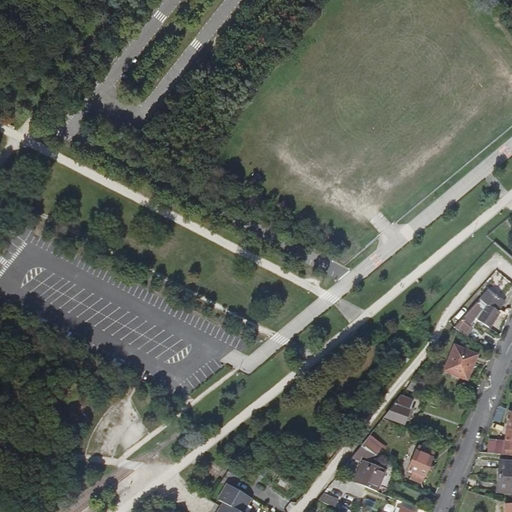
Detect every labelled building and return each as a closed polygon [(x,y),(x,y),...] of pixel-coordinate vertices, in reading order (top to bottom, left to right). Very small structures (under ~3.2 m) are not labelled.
[(477,320),(488,327),(498,313),(497,313),(494,310),(501,301),(487,291),(479,300),(487,305),(477,320)] [(472,316),(477,320),(487,305),(479,300),(476,303),(480,307),(472,316)] [(494,310),(497,313),(503,302),(501,301),(494,310)] [(453,328),(463,334),(469,327),(465,324),(472,316),(480,307),(476,303),(453,328)] [(466,380),(476,355),(454,346),(444,371),(466,380)] [(418,394),(421,386),(411,382),(406,389),(418,394)] [(404,424),(413,400),(401,396),(384,417),(404,424)] [(377,432),(386,419),(383,418),(374,430),(377,432)] [(364,450),(373,439),(369,436),(360,447),(364,450)] [(424,476),(434,453),(418,446),(416,450),(415,450),(408,469),(412,471),(424,476)] [(360,456),(364,450),(360,447),(356,453),(360,456)] [(511,476),(511,460),(499,459),(498,475),(511,476)] [(377,492),(385,469),(362,460),(353,482),(364,487),(377,492)] [(421,483),(424,476),(412,471),(409,478),(421,483)] [(511,492),(511,476),(498,475),(496,491),(511,492)] [(299,497),(311,482),(304,476),(292,491),(299,497)] [(360,497),(364,487),(353,482),(345,479),(341,489),(360,497)] [(246,511),(253,504),(236,491),(238,488),(233,485),(223,498),(227,501),(224,506),(227,508),(224,511),(246,511)] [(255,500),(238,488),(236,491),(253,504),(255,500)] [(334,507),(338,499),(323,494),(318,501),(334,507)]
